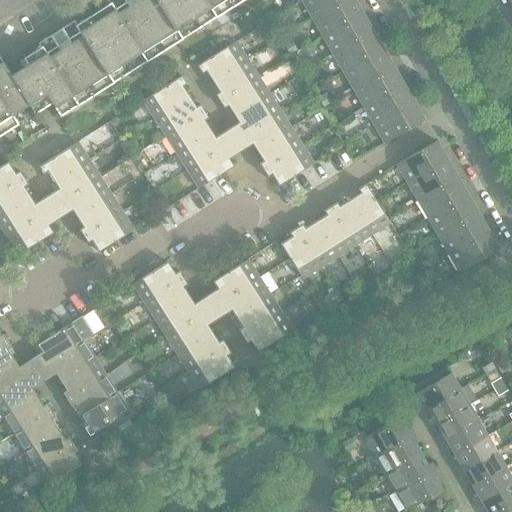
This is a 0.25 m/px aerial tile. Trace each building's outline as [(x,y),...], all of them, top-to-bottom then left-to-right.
[(200,28),(181,0),(107,0),(110,3),(92,15),(106,38),(129,73),(148,61),(200,28)] [(243,0),(181,0),(200,28),(243,0)] [(301,0),(312,19),(343,0),(301,0)] [(322,36),(362,13),(354,0),(343,0),(312,19),(322,36)] [(332,54),(372,31),(362,13),(322,36),(332,54)] [(129,73),(106,38),(92,15),(64,32),(61,28),(38,43),(41,47),(23,58),(25,62),(17,67),(9,72),(30,104),(38,99),(46,94),(60,117),(129,73)] [(343,71),(382,48),(372,31),(332,54),(343,71)] [(212,81),(247,59),(235,41),(197,66),(201,73),(205,71),(212,81)] [(298,51),(292,41),(284,45),(290,55),(298,51)] [(353,89),(392,66),(382,48),(343,71),(353,89)] [(30,104),(9,72),(0,57),(0,136),(18,125),(12,115),(30,104)] [(219,101),(258,77),(247,59),(212,81),(219,92),(215,94),(219,101)] [(363,107),(403,84),(392,66),(353,89),(363,107)] [(154,118),(189,96),(182,86),(186,83),(181,76),(142,100),(154,118)] [(234,116),(269,94),(258,77),(219,101),(223,108),(227,105),(234,116)] [(373,124),(413,102),(403,84),(363,107),(373,124)] [(241,136),(280,112),(269,94),(234,116),(238,122),(226,130),(233,140),(241,136)] [(165,135),(203,111),(199,104),(196,107),(189,96),(154,118),(165,135)] [(384,143),(424,120),(413,102),(373,124),(384,143)] [(176,153),(211,131),(204,120),(208,118),(203,111),(165,135),(176,153)] [(256,150),(291,129),(280,112),(241,136),(233,140),(240,151),(252,144),(256,150)] [(263,170),(302,146),(291,129),(256,150),(263,161),(259,163),(263,170)] [(187,171),(226,145),(233,140),(226,130),(215,137),(211,131),(176,153),(187,171)] [(198,188),(233,166),(228,159),(240,151),(233,140),(226,145),(187,171),(198,188)] [(407,182),(447,159),(436,141),(396,164),(407,182)] [(54,182),(89,160),(77,142),(38,166),(43,174),(47,171),(54,182)] [(278,186),(313,164),(302,146),(263,170),(267,176),(271,174),(278,186)] [(417,200),(457,177),(447,159),(407,182),(417,200)] [(53,207),(99,177),(89,160),(54,182),(58,188),(46,196),(53,207)] [(0,192),(23,177),(19,171),(15,173),(8,162),(0,166),(0,192)] [(0,216),(30,197),(23,186),(27,184),(23,177),(0,192),(0,216)] [(76,216),(111,195),(99,177),(53,207),(60,217),(72,210),(76,216)] [(427,217),(467,195),(457,177),(417,200),(427,217)] [(390,223),(375,200),(365,184),(358,189),(360,193),(350,199),(372,234),(390,223)] [(83,237),(122,212),(111,195),(76,216),(83,227),(79,230),(83,237)] [(438,235),(477,212),(467,195),(427,217),(438,235)] [(0,226),(7,236),(45,212),(53,207),(46,196),(34,203),(30,197),(0,216),(0,226)] [(372,234),(350,199),(339,206),(336,202),(330,206),(354,245),(372,234)] [(354,245),(330,206),(323,210),(326,214),(315,221),(337,256),(354,245)] [(53,232),(48,225),(60,217),(53,207),(45,212),(7,236),(18,254),(53,232)] [(98,252),(133,230),(122,212),(83,237),(87,243),(91,240),(98,252)] [(448,253),(487,230),(477,212),(438,235),(448,253)] [(337,256),(315,221),(304,228),(302,224),(295,228),(320,267),(337,256)] [(320,267),(295,228),(289,232),(291,236),(280,244),(301,278),(320,267)] [(459,271),(498,249),(487,230),(448,253),(459,271)] [(410,253),(402,242),(394,247),(402,259),(410,253)] [(289,259),(285,253),(277,258),(281,264),(289,259)] [(212,307),(258,277),(247,259),(212,281),(217,289),(205,296),(212,307)] [(144,303),(183,278),(179,272),(175,274),(167,262),(132,284),(144,303)] [(235,317),(269,295),(258,277),(212,307),(219,318),(231,310),(235,317)] [(155,319),(190,298),(183,287),(187,285),(183,278),(144,303),(155,319)] [(327,308),(340,299),(334,291),(325,297),(323,302),(327,308)] [(242,336),(280,312),(269,295),(235,317),(241,327),(238,330),(242,336)] [(205,312),(212,307),(205,296),(194,303),(190,298),(155,319),(166,336),(205,312)] [(212,332),(207,325),(219,318),(212,307),(205,312),(166,336),(177,354),(212,332)] [(257,352),(292,330),(280,312),(242,336),(246,343),(250,340),(257,352)] [(113,321),(109,315),(100,320),(104,327),(113,321)] [(83,341),(83,340),(93,334),(81,316),(37,344),(42,352),(29,359),(36,370),(83,341)] [(188,371),(226,346),(222,340),(218,342),(212,332),(177,354),(188,371)] [(0,369),(14,360),(7,349),(11,347),(7,340),(0,345),(0,369)] [(60,380),(94,358),(83,341),(36,370),(43,381),(55,373),(60,380)] [(199,389),(234,367),(227,355),(230,353),(226,346),(188,371),(199,389)] [(507,361),(503,355),(494,360),(498,366),(507,361)] [(66,399),(105,375),(94,358),(60,380),(66,390),(62,393),(66,399)] [(0,393),(29,375),(36,370),(29,359),(18,366),(14,360),(0,369),(0,393)] [(511,368),(507,361),(498,366),(502,373),(511,368)] [(494,369),(491,362),(481,368),(485,374),(494,369)] [(0,417),(36,395),(32,388),(43,381),(36,370),(29,375),(0,393),(0,417)] [(422,410),(459,389),(449,372),(418,391),(424,402),(418,405),(422,410)] [(81,414),(116,392),(105,375),(66,399),(71,406),(74,403),(81,414)] [(503,384),(500,378),(491,383),(495,389),(503,384)] [(507,390),(503,384),(495,389),(498,395),(507,390)] [(436,423),(468,405),(459,389),(422,410),(425,416),(431,413),(436,423)] [(102,426),(127,410),(116,392),(81,414),(88,425),(84,427),(89,435),(102,426)] [(12,434),(51,409),(47,403),(43,405),(36,395),(0,417),(0,418),(2,417),(12,434)] [(440,442),(477,420),(468,405),(436,423),(442,433),(437,436),(440,442)] [(23,451),(58,429),(51,418),(55,416),(51,409),(12,434),(23,451)] [(374,456),(414,433),(410,427),(406,429),(399,417),(364,438),(374,456)] [(454,454),(486,436),(477,420),(440,442),(443,448),(449,445),(454,454)] [(35,469),(73,444),(68,437),(65,440),(58,429),(23,451),(35,469)] [(384,474),(420,453),(414,442),(418,440),(414,433),(374,456),(384,474)] [(458,473),(495,451),(486,436),(454,454),(460,464),(455,467),(458,473)] [(46,486),(80,464),(73,453),(77,450),(73,444),(35,469),(46,486)] [(472,485),(504,467),(495,451),(458,473),(461,479),(467,476),(472,485)] [(395,492),(434,469),(430,462),(427,464),(420,453),(384,474),(395,492)] [(476,504),(511,483),(511,480),(504,467),(472,485),(478,495),(472,498),(476,504)] [(405,511),(441,490),(434,478),(438,476),(434,469),(395,492),(405,511)] [(487,511),(497,511),(511,503),(511,483),(476,504),(479,510),(485,507),(487,511)] [(511,511),(511,503),(497,511),(511,511)]
